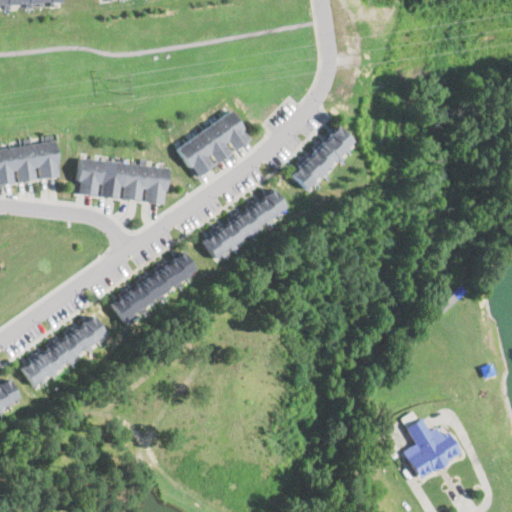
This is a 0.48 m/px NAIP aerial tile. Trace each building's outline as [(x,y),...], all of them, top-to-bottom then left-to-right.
[(232,112),(174,144),(191,175),(249,143),(232,112)] [(288,172),(305,187),(350,139),(336,124),(288,172)] [(0,183),(56,177),(52,142),(0,147),(0,183)] [(161,202),(164,165),(76,157),(73,194),(161,202)] [(199,240),(214,260),(285,207),(270,187),(199,240)] [(108,301),(122,321),(193,267),(179,249),(108,301)] [(456,299),(448,290),(430,306),(438,315),(456,299)] [(17,365),(31,383),(102,332),(89,314),(17,365)] [(0,407),(8,403),(0,387),(0,407)] [(403,425),(413,443),(401,450),(417,478),(459,453),(442,423),(428,431),(419,416),(403,425)]
